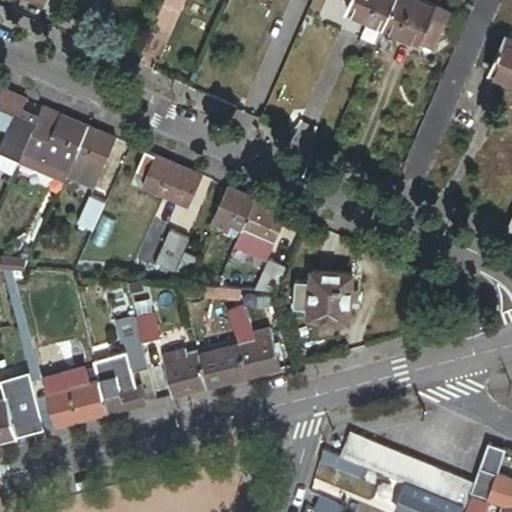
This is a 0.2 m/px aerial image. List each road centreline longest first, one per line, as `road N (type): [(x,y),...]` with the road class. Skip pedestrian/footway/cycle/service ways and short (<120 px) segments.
road 1 (residential): [(0,45),(399,221)]
road 2 (tertiary): [(311,396),(0,477)]
road 3 (residential): [(399,221),(494,0)]
road 4 (tertiary): [(440,362),(311,396)]
road 5 (residential): [(399,221),(511,275)]
road 6 (residential): [(286,511),(314,416),(311,396)]
